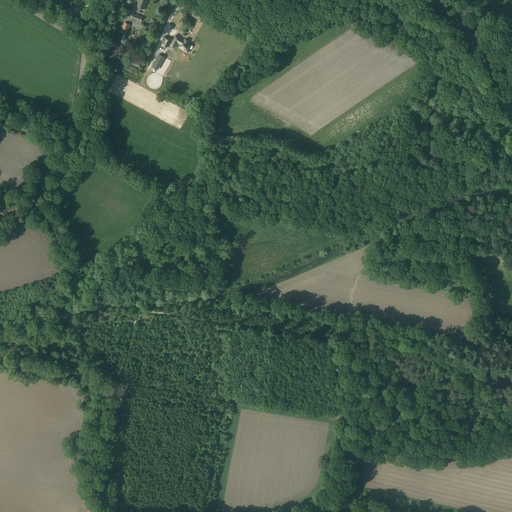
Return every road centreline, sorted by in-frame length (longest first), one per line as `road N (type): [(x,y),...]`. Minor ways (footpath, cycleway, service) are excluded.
road 1 (track): [(121,382),(142,313),(95,314),(39,198),(90,142),(90,6)]
road 2 (track): [(343,503),(338,414),(121,382)]
road 3 (unclassified): [(511,117),(411,10),(279,0)]
road 4 (track): [(115,511),(100,502),(121,382)]
road 5 (track): [(0,363),(121,382)]
